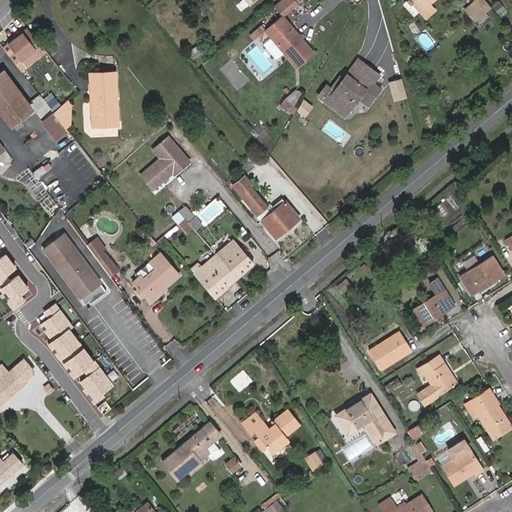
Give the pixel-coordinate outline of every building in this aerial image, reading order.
[(279,0),(272,6),(282,17),(295,5),(290,0),(279,0)] [(406,0),(411,5),(418,13),(428,4),(432,0),(406,0)] [(484,13),(490,8),(483,0),(477,0),(474,3),(484,13)] [(474,21),(484,13),(474,3),(465,10),(474,21)] [(418,13),(423,18),(432,10),(428,4),(418,13)] [(301,41),(297,36),(282,17),(265,30),(295,68),(312,54),(301,41)] [(33,61),(46,50),(29,28),(9,44),(15,53),(20,60),(28,55),(33,61)] [(10,57),(20,70),(33,61),(28,55),(20,60),(15,53),(10,57)] [(346,78),(343,76),(333,89),(336,91),(348,80),(349,81),(364,61),(362,59),(346,78)] [(361,97),(370,104),(382,89),(375,83),(381,75),(364,61),(349,81),(348,80),(336,91),(333,89),(329,85),(324,91),(346,109),(357,94),(361,97)] [(0,111),(12,127),(33,111),(4,72),(0,75),(0,111)] [(91,74),(92,79),(94,126),(119,126),(116,73),(98,74),(91,74)] [(395,100),(409,96),(404,77),(390,80),(395,100)] [(293,86),(284,106),(297,112),(306,92),(293,86)] [(357,94),(346,109),(324,91),(322,94),(347,115),(361,97),(357,94)] [(299,111),(308,116),(315,103),(306,98),(299,111)] [(66,127),(69,124),(69,104),(67,101),(54,113),(66,127)] [(67,129),(66,127),(54,113),(43,122),(56,138),(67,129)] [(176,173),(178,174),(193,161),(172,136),(157,150),(164,158),(144,174),(156,190),(176,173)] [(271,203),(267,206),(250,185),(252,184),(245,175),(233,186),(276,238),(299,218),(286,202),(277,209),(271,203)] [(187,207),(180,213),(187,221),(194,215),(187,207)] [(187,221),(189,223),(196,217),(194,215),(187,221)] [(153,247),(157,243),(148,231),(143,235),(153,247)] [(94,286),(100,281),(65,234),(44,249),(79,298),(86,293),(94,286)] [(158,243),(161,247),(166,242),(164,238),(158,243)] [(106,254),(108,253),(100,240),(88,248),(104,269),(112,263),(106,254)] [(215,297),(237,278),(254,264),(233,240),(216,255),(206,263),(200,268),(196,264),(190,269),(215,297)] [(163,285),(165,287),(179,274),(160,252),(151,260),(157,267),(142,279),(139,276),(133,281),(137,287),(134,290),(142,299),(144,296),(150,302),(161,292),(159,288),(163,285)] [(0,286),(1,288),(2,286),(10,281),(5,274),(15,267),(5,254),(0,258),(0,286)] [(460,277),(471,294),(503,274),(492,257),(460,277)] [(206,263),(202,259),(196,264),(200,268),(206,263)] [(111,279),(119,273),(112,263),(104,269),(111,279)] [(7,301),(13,309),(24,300),(19,294),(28,287),(18,275),(10,281),(2,286),(11,298),(7,301)] [(430,284),(436,295),(445,290),(438,279),(430,284)] [(86,293),(92,301),(100,294),(94,286),(86,293)] [(411,311),(421,326),(454,304),(445,290),(436,295),(411,311)] [(84,390),(94,403),(104,395),(102,393),(113,385),(94,360),(93,361),(69,329),(72,326),(55,304),(44,312),(49,318),(40,324),(52,340),(48,344),(73,377),(83,369),(89,376),(81,382),(86,389),(84,390)] [(381,370),(411,350),(399,332),(369,352),(381,370)] [(438,394),(455,383),(439,356),(417,369),(422,376),(425,374),(432,384),(438,394)] [(11,369),(5,362),(0,366),(0,393),(5,399),(33,374),(21,361),(11,369)] [(424,402),(438,394),(432,384),(418,393),(424,402)] [(470,402),(474,409),(492,397),(488,391),(470,402)] [(377,441),(394,431),(369,394),(336,415),(348,433),(365,422),(377,441)] [(493,439),(511,428),(492,397),(474,409),(493,439)] [(253,440),(257,436),(266,448),(296,423),(289,415),(273,427),(276,430),(270,435),(257,418),(244,429),(253,440)] [(163,461),(177,479),(208,453),(214,460),(220,455),(220,451),(212,442),(219,436),(208,423),(163,461)] [(274,458),(289,446),(286,442),(301,430),(296,423),(266,448),(274,458)] [(473,472),(475,475),(482,471),(462,441),(447,450),(453,460),(443,466),(454,484),(473,472)] [(8,447),(1,453),(6,459),(13,452),(8,447)] [(306,456),(314,470),(326,463),(318,449),(306,456)] [(0,484),(22,466),(13,454),(4,462),(0,457),(0,484)] [(417,462),(420,466),(427,462),(423,457),(417,462)] [(232,472),(239,466),(233,458),(225,465),(232,472)] [(398,491),(393,494),(398,504),(404,501),(398,491)] [(266,503),(269,505),(262,511),(279,511),(288,504),(278,492),(266,503)] [(433,511),(422,494),(398,510),(393,502),(385,506),(389,511),(433,511)]
